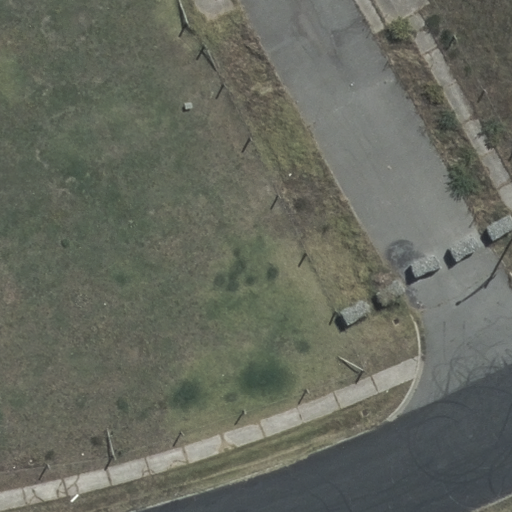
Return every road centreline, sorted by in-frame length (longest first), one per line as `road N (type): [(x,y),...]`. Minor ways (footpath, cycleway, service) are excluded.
road 1 (residential): [(299,0),(511,386)]
road 2 (residential): [(332,511),(511,431)]
